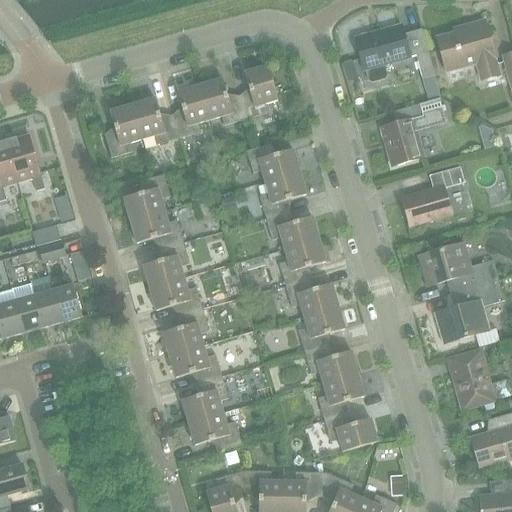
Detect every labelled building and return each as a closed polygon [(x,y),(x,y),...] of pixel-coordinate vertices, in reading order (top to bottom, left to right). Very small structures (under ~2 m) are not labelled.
[(485,22),(466,27),(467,31),(436,39),(445,72),(476,64),(481,81),(498,76),(494,59),(495,59),(485,22)] [(400,26),(355,39),(364,70),(365,70),(367,79),(371,82),(384,78),(386,74),(384,65),(409,58),(409,57),(415,56),(422,79),(434,76),(427,52),(422,29),(403,35),(400,26)] [(511,53),(502,57),(511,91),(511,53)] [(250,94),(240,96),(247,119),(267,114),(265,105),(277,101),(271,80),(273,79),(271,70),(268,71),(267,67),(244,73),(250,94)] [(222,80),(201,86),(211,121),(221,118),(224,126),(247,119),(240,96),(228,100),(222,80)] [(183,113),(173,116),(179,139),(200,133),(198,124),(211,121),(201,86),(177,93),(183,113)] [(156,146),(179,139),(173,116),(160,119),(154,99),(133,105),(143,140),(154,137),(156,146)] [(396,124),(381,128),(384,141),(385,141),(387,149),(392,167),(423,158),(415,132),(445,123),(439,99),(393,112),(396,124)] [(104,136),(111,159),(133,152),(130,144),(143,140),(133,105),(110,112),(115,132),(104,136)] [(491,131),(478,125),(484,149),(495,146),(491,131)] [(28,135),(5,142),(17,183),(28,180),(33,181),(36,192),(44,190),(28,135)] [(0,202),(6,201),(3,190),(6,186),(17,183),(5,142),(0,143),(0,202)] [(265,184),(300,174),(293,151),(272,157),(269,145),(246,152),(252,174),(261,171),(265,184)] [(226,173),(243,167),(236,147),(219,152),(226,173)] [(433,191),(401,200),(409,226),(451,214),(444,189),(464,183),(459,168),(429,176),(433,191)] [(266,220),(289,213),(285,202),(306,196),(300,174),(265,184),(268,195),(259,197),(266,220)] [(130,222),(165,212),(161,200),(170,198),(163,175),(140,182),(143,194),(123,199),(130,222)] [(248,177),(232,180),(236,210),(252,208),(248,177)] [(232,197),(220,200),(223,213),(235,210),(232,197)] [(70,207),(58,211),(61,223),(74,219),(70,207)] [(160,250),(183,243),(177,221),(168,223),(165,212),(130,222),(136,244),(156,239),(160,250)] [(284,251),(319,241),(312,218),(292,224),(289,213),(266,220),(272,241),(280,239),(284,251)] [(511,218),(502,221),(505,230),(510,232),(511,231),(511,218)] [(56,226),(32,233),(36,247),(60,240),(56,226)] [(263,257),(276,253),(273,241),(259,245),(263,257)] [(285,287),(308,280),(305,269),(325,263),(319,241),(284,251),(287,262),(278,265),(285,287)] [(149,289),(184,279),(181,267),(189,265),(183,243),(160,250),(163,261),(142,267),(149,289)] [(446,282),(450,295),(498,281),(492,261),(470,268),(463,244),(418,257),(426,287),(446,282)] [(42,262),(65,256),(62,245),(39,251),(42,262)] [(34,252),(22,256),(24,264),(37,261),(34,252)] [(22,256),(10,259),(12,267),(24,264),(22,256)] [(176,306),(179,317),(202,310),(196,288),(187,291),(184,279),(149,289),(155,312),(176,306)] [(300,306),(303,318),(338,308),(332,285),(311,291),(308,280),(285,287),(291,309),(300,306)] [(59,281),(51,283),(62,323),(82,318),(73,286),(61,289),(59,281)] [(498,281),(450,295),(454,309),(434,315),(443,345),(489,331),(482,308),(504,301),(498,281)] [(42,329),(62,323),(51,283),(50,283),(52,291),(34,296),(42,329)] [(42,329),(34,296),(30,284),(11,289),(14,302),(23,334),(42,329)] [(0,326),(4,339),(23,334),(14,302),(0,305),(0,326)] [(304,354),(327,347),(324,336),(345,330),(338,308),(303,318),(306,329),(298,332),(304,354)] [(209,332),(202,310),(179,317),(182,328),(162,334),(168,356),(203,346),(200,335),(209,332)] [(198,384),(222,377),(215,356),(207,358),(203,346),(168,356),(175,379),(195,373),(198,384)] [(322,385),(357,375),(351,353),(331,358),(327,347),(304,354),(310,376),(319,373),(322,385)] [(462,411),(494,401),(508,397),(511,390),(510,384),(503,382),(489,385),(479,351),(448,361),(462,411)] [(323,421),(347,414),(343,403),(364,397),(357,375),(322,385),(326,397),(317,399),(323,421)] [(187,423),(223,413),(219,402),(228,399),(222,377),(198,384),(202,395),(181,401),(187,423)] [(226,425),(223,413),(187,423),(194,446),(215,440),(218,452),(241,445),(235,423),(226,425)] [(470,439),(479,469),(511,459),(511,413),(493,419),(497,431),(470,439)] [(350,426),(347,414),(323,421),(330,443),(338,441),(342,453),(377,443),(370,420),(350,426)] [(0,446),(15,442),(8,417),(0,419),(0,446)] [(0,498),(6,497),(28,490),(21,466),(0,471),(0,498)] [(247,496),(244,472),(215,481),(218,489),(205,493),(210,511),(235,511),(233,501),(247,496)] [(258,511),(281,511),(282,482),(270,482),(270,473),(244,472),(247,496),(259,497),(258,511)] [(305,511),(305,498),(320,498),(325,474),(295,473),(295,482),(282,482),(281,511),(305,511)] [(355,511),(361,499),(349,494),(353,486),(325,474),(320,498),(333,504),(329,511),(355,511)] [(511,511),(511,480),(493,482),(495,495),(478,497),(479,511),(511,511)] [(372,504),(361,499),(355,511),(393,511),(396,505),(375,496),(372,504)] [(6,497),(0,498),(0,510),(9,508),(6,497)]
